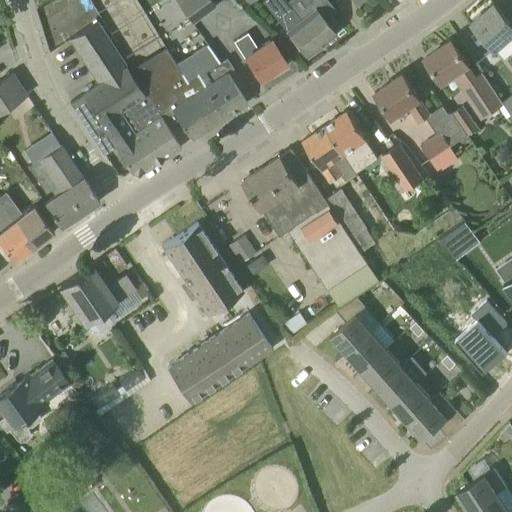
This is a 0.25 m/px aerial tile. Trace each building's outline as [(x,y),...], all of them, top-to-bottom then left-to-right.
[(176,0),(193,22),(215,6),(210,0),(176,0)] [(300,18),(285,0),(262,0),(262,1),(286,30),(306,55),(336,32),(335,31),(341,27),(330,13),(335,9),(327,0),(314,0),(311,3),(314,7),(300,18)] [(511,21),(510,23),(494,3),(472,22),(495,48),(511,33),(511,21)] [(129,71),(125,65),(96,21),(69,38),(99,82),(69,102),(103,153),(116,145),(132,170),(132,171),(139,172),(180,145),(165,122),(166,122),(132,69),(129,71)] [(257,48),(247,32),(233,41),(245,59),(246,58),(259,78),(286,61),(271,39),(257,48)] [(57,65),(76,55),(67,39),(48,49),(57,65)] [(476,76),(451,39),(425,57),(441,81),(442,81),(452,74),(461,87),(463,86),(483,116),(503,102),(483,72),(476,76)] [(219,61),(207,44),(193,53),(204,71),(188,81),(165,47),(132,69),(166,122),(176,115),(191,138),(247,102),(227,72),(233,67),(226,57),(219,61)] [(0,109),(26,93),(12,71),(0,79),(0,109)] [(420,145),(430,160),(450,146),(467,134),(451,112),(447,112),(442,106),(430,114),(402,73),(375,91),(392,116),(408,105),(420,121),(426,117),(437,133),(420,145)] [(511,95),(503,102),(511,115),(511,95)] [(462,105),(451,112),(467,134),(478,127),(462,105)] [(378,156),(366,138),(347,110),(325,125),(344,153),(356,171),(378,156)] [(344,153),(325,125),(303,140),(322,168),(331,181),(341,174),(332,161),(333,160),(346,179),(357,172),(356,171),(344,153)] [(82,176),(59,143),(31,163),(29,165),(32,170),(47,191),(50,189),(55,195),(44,202),(60,225),(99,199),(83,176),(82,176)] [(400,182),(416,171),(398,145),(383,156),(400,182)] [(326,198),(292,147),(242,180),(261,208),(262,208),(280,235),(288,229),(328,288),(340,306),(357,295),(380,280),(360,250),(326,198)] [(341,188),(326,198),(360,250),(374,240),(367,229),(368,228),(341,188)] [(20,212),(5,191),(0,195),(0,202),(12,218),(11,219),(32,246),(54,230),(33,203),(20,212)] [(0,240),(14,259),(32,246),(11,219),(12,218),(0,202),(0,219),(4,225),(0,227),(0,240)] [(162,245),(192,289),(208,312),(245,288),(198,220),(162,245)] [(244,234),(228,245),(236,257),(251,246),(244,234)] [(114,275),(127,266),(115,247),(102,256),(114,275)] [(102,280),(91,264),(60,285),(85,322),(90,331),(100,332),(112,323),(115,314),(109,306),(116,302),(116,301),(136,288),(129,278),(114,288),(106,277),(102,280)] [(331,334),(346,351),(371,330),(356,312),(365,304),(357,295),(340,306),(336,310),(346,320),(331,334)] [(476,318),(455,337),(472,356),(469,358),(479,369),(482,367),(484,369),(506,349),(493,334),(507,322),(486,299),(471,312),(476,318)] [(164,301),(120,332),(148,371),(181,348),(158,315),(168,308),(164,301)] [(273,347),(249,310),(167,366),(192,402),(273,347)] [(416,320),(410,326),(418,335),(424,329),(416,320)] [(346,351),(362,368),(386,347),(371,330),(346,351)] [(362,368),(377,386),(401,364),(386,347),(362,368)] [(447,354),(441,359),(450,368),(456,362),(447,354)] [(70,382),(52,358),(29,375),(28,373),(0,393),(0,406),(5,413),(0,416),(0,422),(5,429),(8,427),(15,436),(17,438),(18,439),(20,439),(23,439),(25,438),(27,437),(28,436),(29,432),(28,428),(27,426),(26,425),(28,424),(29,425),(40,418),(39,417),(40,416),(35,409),(48,400),(47,399),(70,382)] [(392,403),(417,381),(401,364),(377,386),(392,403)] [(113,382),(91,397),(98,407),(95,409),(99,414),(151,380),(147,375),(145,377),(138,366),(119,379),(122,384),(116,388),(113,382)] [(392,403),(406,419),(431,398),(417,381),(392,403)] [(441,389),(431,398),(406,419),(422,438),(438,424),(446,434),(465,417),(456,407),(456,408),(441,389)] [(499,434),(504,440),(511,435),(511,425),(510,422),(499,434)] [(470,509),(497,492),(507,485),(494,465),(457,490),(470,509)] [(470,509),(471,511),(507,511),(510,511),(497,492),(470,509)]
